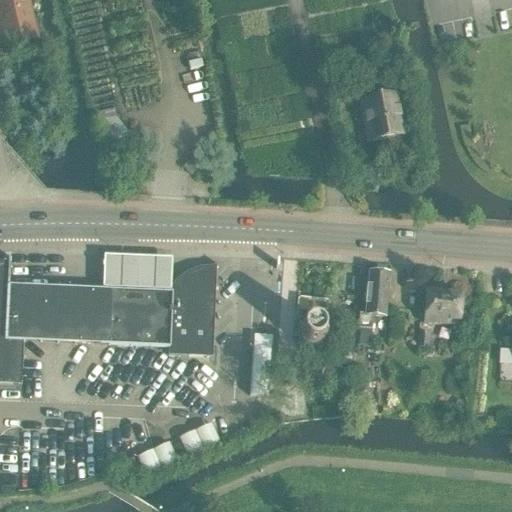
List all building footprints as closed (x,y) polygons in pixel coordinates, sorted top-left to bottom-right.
[(5,46),(32,39),(22,0),(0,0),(0,16),(3,27),(0,28),(5,46)] [(401,142),(401,140),(402,138),(394,98),(362,104),(370,144),(387,140),(388,142),(389,144),(391,145),(394,146),(396,146),(398,145),(399,144),(401,142)] [(97,123),(105,146),(129,148),(130,136),(115,118),(97,123)] [(173,260),(104,257),(102,289),(172,292),(173,260)] [(0,385),(20,387),(22,343),(167,349),(167,358),(211,359),(215,267),(213,267),(213,273),(200,274),(189,279),(178,286),(171,295),(13,289),(8,288),(9,258),(8,258),(7,269),(6,269),(0,269),(0,385)] [(371,331),(372,318),(385,319),(389,277),(367,276),(363,316),(358,316),(357,330),(371,331)] [(439,292),(425,291),(423,325),(448,326),(449,323),(460,323),(460,307),(459,306),(460,295),(445,295),(439,292)] [(294,335),(294,336),(294,338),(295,340),(295,341),(295,343),(296,344),(297,345),(298,347),(298,348),(299,349),(300,350),(301,351),(303,352),(304,352),(305,353),(307,353),(308,354),(309,354),(311,354),(313,354),(315,354),(316,354),(318,353),(320,353),(321,352),(323,351),(323,350),(325,349),(326,348),(326,347),(327,346),(328,345),(328,343),(329,342),(329,340),(330,338),(330,337),(330,336),(330,335),(329,333),(329,332),(329,330),(328,329),(327,328),(327,327),(326,326),(325,325),(324,324),(323,322),(321,322),(319,317),(309,316),(307,320),(305,320),(304,321),(303,321),(302,322),(301,323),(299,324),(298,325),(297,327),(296,328),(296,330),(295,331),(295,333),(294,335)] [(417,349),(427,349),(428,335),(418,335),(417,349)] [(248,397),(267,398),(270,350),(251,349),(248,397)] [(282,374),(282,388),(294,388),(294,374),(282,374)] [(457,402),(454,409),(461,412),(464,404),(457,402)] [(180,444),(171,448),(176,460),(177,463),(186,459),(180,444)]
